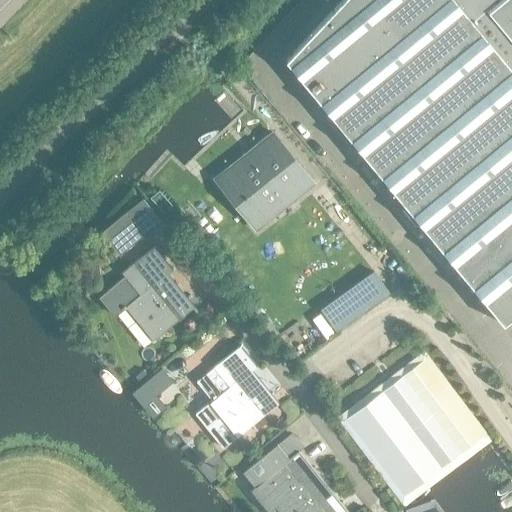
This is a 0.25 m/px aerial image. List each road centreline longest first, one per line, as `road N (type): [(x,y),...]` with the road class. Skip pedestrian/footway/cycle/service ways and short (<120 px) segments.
road 1 (unclassified): [(295,380),(376,320),(410,307),(442,335),(511,431)]
road 2 (unclassified): [(0,195),(205,0)]
